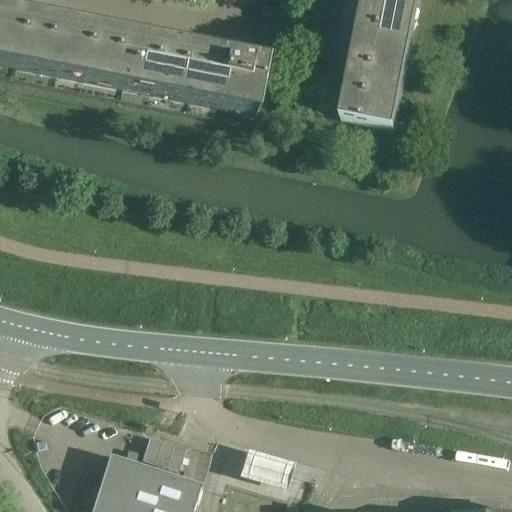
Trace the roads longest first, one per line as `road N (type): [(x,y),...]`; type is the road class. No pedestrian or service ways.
road 1 (unclassified): [(511,480),(231,430),(199,410),(204,353)]
road 2 (secondary): [(511,383),(204,353)]
road 3 (secondary): [(204,353),(6,323)]
